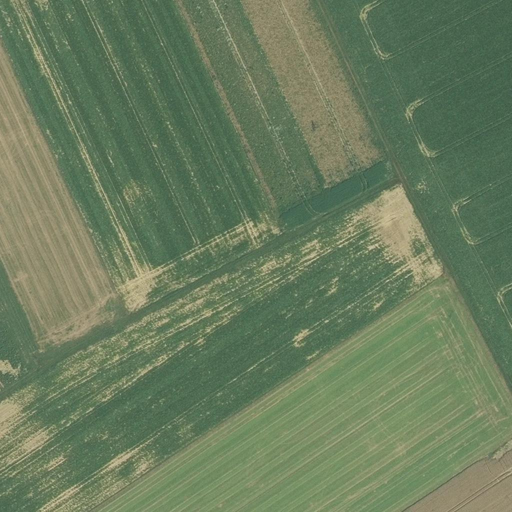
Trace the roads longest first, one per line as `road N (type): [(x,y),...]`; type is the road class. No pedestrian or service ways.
road 1 (track): [(511,121),(0,398)]
road 2 (track): [(325,0),(403,178),(511,389)]
